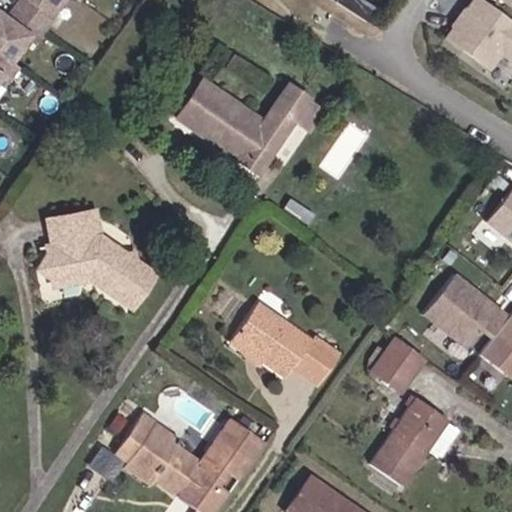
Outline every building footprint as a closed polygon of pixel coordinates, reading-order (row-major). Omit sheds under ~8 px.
[(17,0),(4,20),(0,17),(0,78),(4,81),(13,68),(5,62),(24,35),(33,40),(50,16),(49,15),(59,0),(17,0)] [(511,23),(479,0),(470,0),(444,38),(486,68),(498,53),(511,63),(511,23)] [(291,120),(304,100),(305,98),(286,85),(261,121),(200,80),(174,118),(255,172),(291,120)] [(307,131),(321,110),(304,100),(291,120),(307,131)] [(511,242),(511,186),(485,221),(511,242)] [(153,274),(133,260),(131,253),(125,255),(97,236),(92,210),(45,219),(49,245),(46,246),(47,251),(53,281),(53,286),(81,280),(80,277),(92,275),(98,279),(99,287),(129,308),(153,274)] [(53,281),(47,251),(34,268),(53,281)] [(420,314),(463,347),(478,329),(487,336),(504,315),(482,298),(477,294),(473,295),(468,291),(470,288),(451,274),(420,314)] [(337,354),(311,337),(308,341),(254,304),(230,339),(259,359),(284,377),(290,367),(316,385),(337,354)] [(511,309),(477,354),(505,376),(511,375),(511,373),(511,309)] [(422,358),(394,337),(370,370),(398,391),(422,358)] [(259,359),(230,339),(226,344),(256,365),(259,359)] [(445,420),(414,398),(368,464),(400,486),(425,449),(437,458),(456,430),(444,421),(445,420)] [(236,481),(262,443),(227,419),(205,451),(206,457),(203,461),(197,463),(174,447),(149,429),(154,422),(140,413),(115,448),(128,456),(125,460),(152,479),(174,494),(194,508),(199,511),(213,511),(228,492),(214,483),(222,472),(236,481)] [(179,440),(154,422),(149,429),(174,447),(179,440)] [(128,456),(115,448),(113,451),(125,460),(128,456)] [(152,479),(125,460),(121,466),(148,485),(152,479)] [(356,511),(308,478),(284,511),(356,511)]
